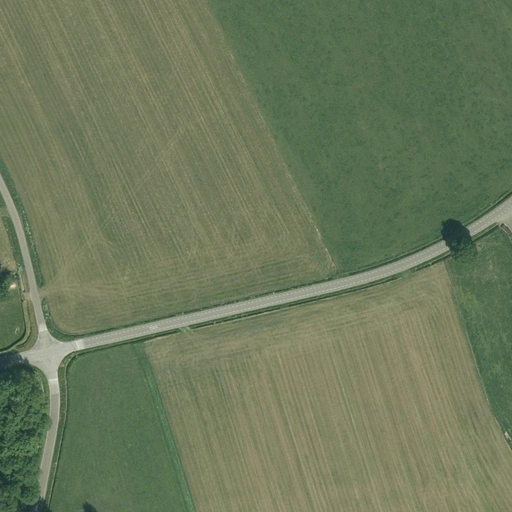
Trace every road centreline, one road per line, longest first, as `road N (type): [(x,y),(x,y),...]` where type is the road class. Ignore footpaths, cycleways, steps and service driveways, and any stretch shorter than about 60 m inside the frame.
road 1 (tertiary): [(47,353),(392,271),(511,206)]
road 2 (unclassified): [(47,353),(0,182)]
road 3 (unclassified): [(36,511),(55,408),(47,353)]
